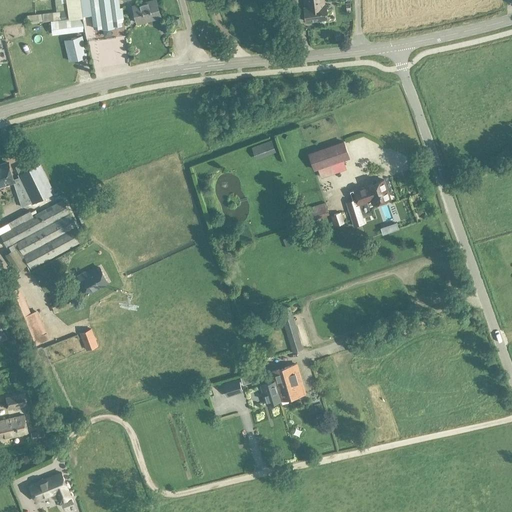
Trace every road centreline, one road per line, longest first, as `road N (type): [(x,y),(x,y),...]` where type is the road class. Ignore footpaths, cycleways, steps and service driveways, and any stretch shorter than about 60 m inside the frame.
road 1 (unclassified): [(511,379),(396,45)]
road 2 (secondary): [(0,112),(198,67)]
road 3 (secondary): [(198,67),(360,50)]
